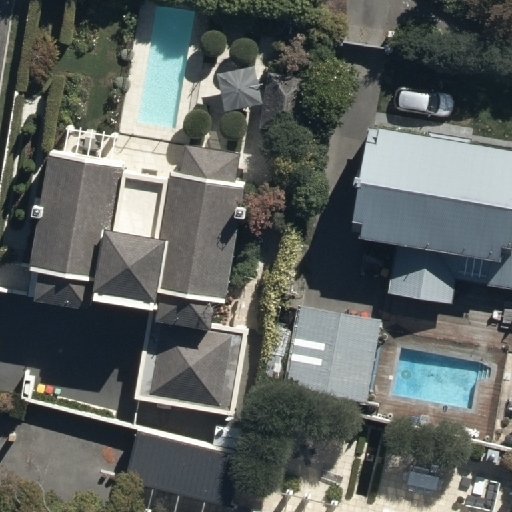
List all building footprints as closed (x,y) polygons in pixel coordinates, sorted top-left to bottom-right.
[(309,75),(267,71),(262,125),(304,129),(309,75)] [(394,240),(387,291),(452,300),(455,279),(511,287),(511,146),(379,128),(377,141),(367,140),(356,217),(364,218),(361,235),(394,240)] [(133,160),(49,148),(33,265),(40,266),(35,297),(94,305),(96,294),(155,302),(142,396),(234,408),(245,332),(213,328),(218,297),(227,298),(243,181),(235,180),(240,149),(191,142),(187,170),(174,168),(173,175),(132,170),(133,160)] [(381,320),(300,306),(285,388),(367,402),(381,320)] [(243,453),(140,428),(126,478),(231,503),(243,453)]
